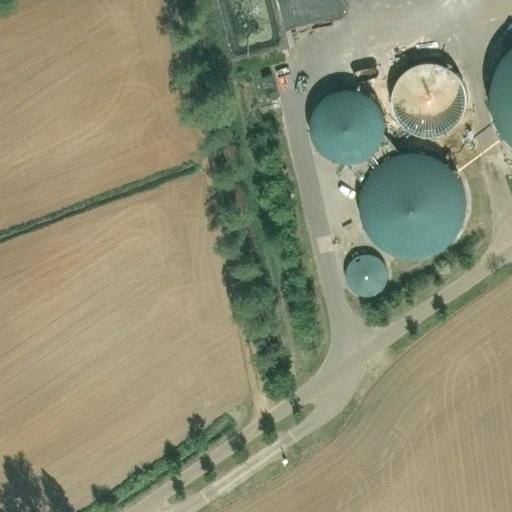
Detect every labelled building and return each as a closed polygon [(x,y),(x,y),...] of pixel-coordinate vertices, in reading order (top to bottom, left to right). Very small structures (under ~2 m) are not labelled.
[(286,26),(319,26),(319,6),(285,6),(286,26)] [(490,122),(498,135),(509,147),(511,148),(511,43),(504,49),(494,62),(488,76),(485,91),(485,107),(490,122)] [(311,143),(316,150),(322,155),(330,159),(338,161),(346,161),(355,159),(362,155),(369,150),(373,143),(376,135),(377,126),(376,118),(373,110),(369,103),(362,97),(355,94),(346,91),(338,91),(330,94),(322,97),(316,103),(311,110),(308,118),(307,126),(308,135),(311,143)] [(359,225),(366,236),(375,245),(386,252),(398,256),(411,257),(423,255),(435,250),(445,242),(453,232),(459,220),(461,208),(460,195),(457,183),(450,172),(441,163),(430,156),(418,152),(406,151),(393,153),(381,158),(371,166),(363,176),(358,188),(355,200),(356,213),(359,225)] [(346,285),(353,292),(362,296),(372,294),(380,289),(384,280),(384,270),(380,262),(371,256),(362,255),(353,259),(346,266),(344,275),(346,285)]
